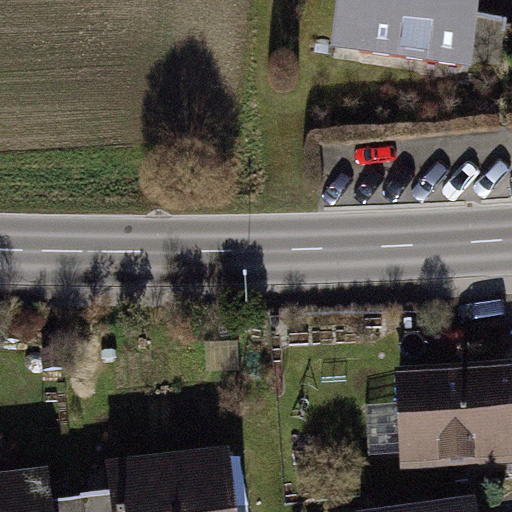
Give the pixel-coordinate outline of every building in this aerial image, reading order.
[(469,0),(344,0),(340,32),(462,49),(469,0)] [(511,381),(414,384),(416,460),(511,457),(511,381)] [(374,409),(376,461),(403,459),(401,408),(374,409)] [(245,511),(240,464),(114,481),(118,511),(245,511)] [(51,511),(49,493),(0,499),(0,511),(51,511)]
